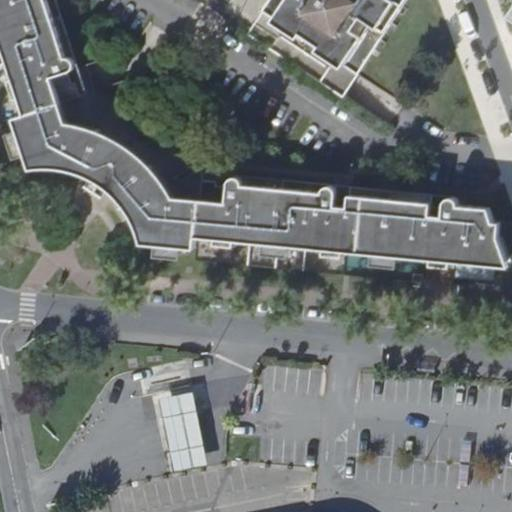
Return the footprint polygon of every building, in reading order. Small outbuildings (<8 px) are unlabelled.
[(496,262),(507,263),(498,238),(499,223),(492,222),(487,207),(460,205),(460,201),(456,198),(450,199),(447,201),(445,206),(444,206),(443,218),(431,217),(431,204),(350,196),(348,209),(336,208),(338,195),(337,190),(336,189),(334,187),(331,186),(329,187),(326,190),(324,194),(245,185),(244,183),(243,180),(241,177),(236,177),(230,184),(229,196),(216,195),(217,182),(204,181),(201,206),(172,203),(168,196),(158,182),(141,163),(128,151),(105,138),(97,134),(86,131),(73,128),(60,126),(53,104),(78,95),(73,81),(61,85),(57,72),(69,67),(73,65),(74,59),(72,56),(69,54),(65,55),(47,0),(0,0),(0,33),(1,37),(26,115),(15,119),(31,168),(41,166),(54,166),(71,169),(79,171),(88,174),(100,181),(116,192),(126,204),(134,216),(141,231),(144,245),(196,250),(198,238),(286,247),(456,264),(495,268),(496,262)] [(369,56),(402,5),(405,0),(268,0),(261,11),(283,27),(278,35),(326,68),(333,59),(356,75),(369,56)] [(73,81),(69,67),(57,72),(61,85),(73,81)] [(230,184),(217,182),(216,195),(229,196),(230,184)] [(350,196),(338,195),(336,208),(348,209),(350,196)] [(444,206),(431,204),(431,217),(443,218),(444,206)] [(194,392),(160,399),(165,427),(172,459),(175,472),(208,465),(197,411),(194,392)]
